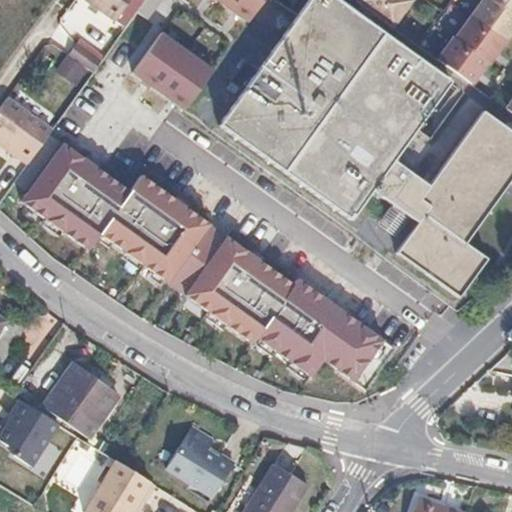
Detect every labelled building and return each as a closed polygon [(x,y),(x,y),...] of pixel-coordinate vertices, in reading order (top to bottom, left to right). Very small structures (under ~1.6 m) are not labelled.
[(126,0),(70,0),(69,3),(106,28),(126,0)] [(260,0),(216,0),(246,21),(260,0)] [(333,0),(303,0),(217,124),(258,154),(347,219),(368,190),(398,212),(413,224),(394,252),(457,297),(484,258),(463,242),(511,173),(511,133),(479,111),(425,186),(389,159),(445,80),(333,0)] [(354,0),(354,1),(390,27),(409,0),(408,0),(354,0)] [(511,0),(481,0),(453,40),(451,38),(436,60),(470,84),(485,63),(487,64),(511,29),(511,0)] [(182,109),(211,69),(159,32),(130,72),(182,109)] [(69,50),(60,63),(84,80),(93,68),(69,50)] [(0,163),(16,175),(39,143),(0,114),(0,163)] [(129,186),(63,139),(21,201),(87,252),(97,234),(174,289),(250,342),(257,336),(314,380),(327,362),(366,389),(393,345),(144,173),(129,186)] [(0,361),(21,329),(3,318),(0,323),(0,322),(0,361)] [(115,395),(71,363),(41,405),(86,436),(115,395)] [(56,423),(17,398),(7,413),(12,417),(7,425),(4,425),(0,430),(0,440),(13,449),(10,453),(28,465),(56,423)] [(211,438),(189,425),(163,467),(210,496),(231,462),(217,454),(216,456),(204,449),(211,438)] [(152,484),(113,459),(81,511),(128,511),(129,510),(138,496),(142,499),(152,484)] [(287,511),(305,485),(270,462),(239,511),(287,511)] [(438,503),(416,495),(409,511),(463,511),(447,506),(446,509),(437,506),(438,503)] [(129,510),(131,511),(134,511),(142,499),(138,496),(129,510)]
